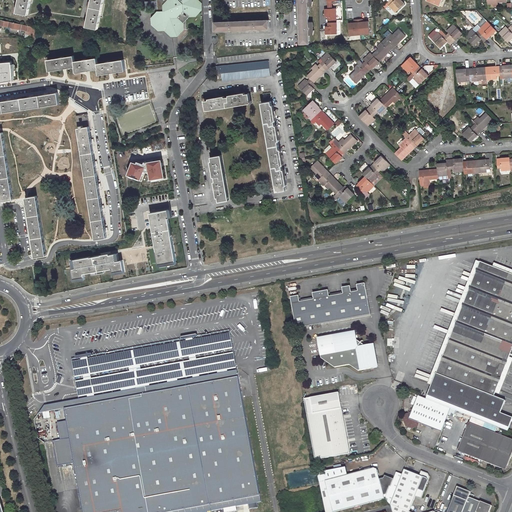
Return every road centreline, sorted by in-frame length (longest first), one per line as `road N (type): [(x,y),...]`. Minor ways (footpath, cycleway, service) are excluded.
road 1 (primary): [(511,230),(198,285)]
road 2 (residential): [(198,285),(171,128),(209,65),(208,0)]
road 3 (residential): [(95,108),(116,234),(59,243),(33,263)]
road 4 (unknown): [(382,387),(398,383),(445,264),(511,252)]
road 5 (unclassified): [(511,489),(407,450),(384,425),(380,402)]
road 6 (residential): [(511,147),(436,150),(408,172),(375,138)]
road 7 (primary): [(198,285),(58,311)]
